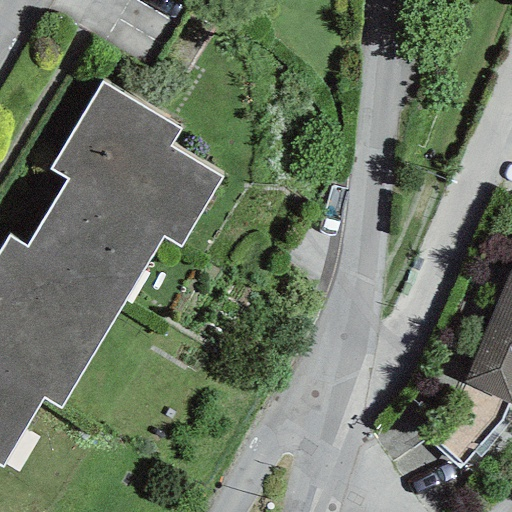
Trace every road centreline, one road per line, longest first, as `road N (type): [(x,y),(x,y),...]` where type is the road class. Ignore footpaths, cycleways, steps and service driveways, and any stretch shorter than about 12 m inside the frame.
road 1 (residential): [(344,389),(389,0)]
road 2 (residential): [(344,389),(421,302),(511,107)]
road 3 (residential): [(223,511),(264,457),(344,389)]
road 4 (residential): [(314,511),(344,389)]
